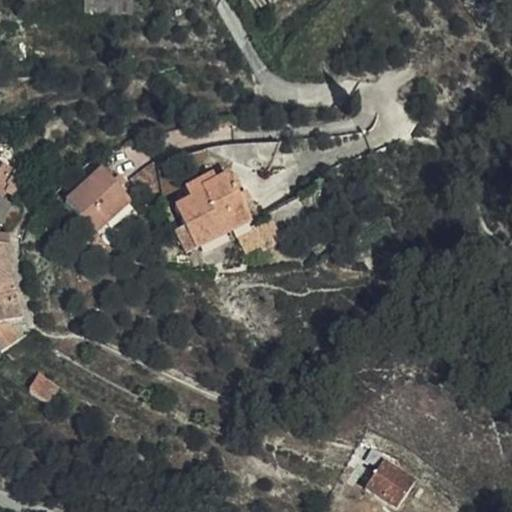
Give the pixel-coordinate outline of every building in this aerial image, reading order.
[(81,0),(82,20),(132,15),(131,0),(81,0)] [(88,177),(114,215),(155,189),(148,179),(157,172),(147,158),(139,163),(131,150),(88,177)] [(0,191),(13,198),(26,172),(0,159),(0,191)] [(192,217),(204,243),(271,211),(248,166),(234,172),(229,161),(201,175),(205,184),(194,190),(203,212),(192,217)] [(0,219),(0,234),(23,230),(21,217),(0,219)] [(246,253),(263,245),(255,228),(238,236),(246,253)] [(189,229),(177,231),(182,253),(194,251),(189,229)] [(0,234),(0,259),(26,254),(23,230),(0,234)] [(0,259),(0,286),(30,279),(26,254),(0,259)] [(0,286),(0,301),(3,311),(39,301),(30,279),(0,286)] [(42,308),(39,301),(3,311),(18,332),(42,308)] [(77,373),(56,361),(43,381),(62,393),(77,373)] [(377,474),(411,487),(424,457),(390,443),(377,474)]
